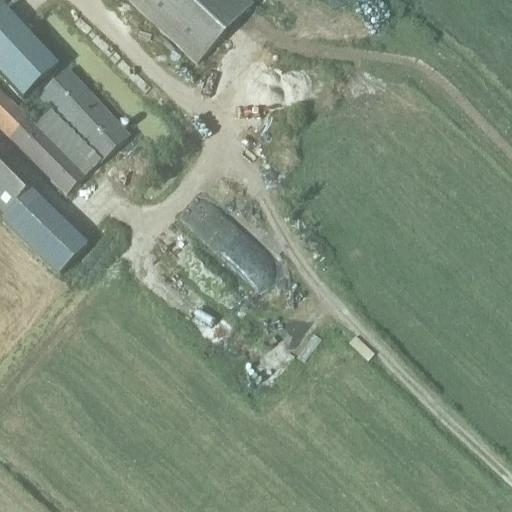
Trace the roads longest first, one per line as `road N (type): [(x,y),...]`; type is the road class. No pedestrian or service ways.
road 1 (track): [(112,274),(225,142),(322,302),(511,480)]
road 2 (track): [(511,157),(419,70),(352,50),(326,58),(297,90),(225,142)]
